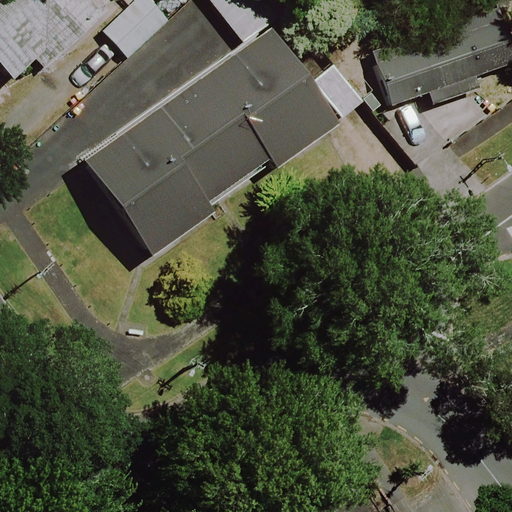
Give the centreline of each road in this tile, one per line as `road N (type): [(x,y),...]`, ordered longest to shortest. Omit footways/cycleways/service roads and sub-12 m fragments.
road 1 (residential): [(392,353),(278,388),(105,498)]
road 2 (residential): [(511,508),(392,353)]
road 3 (residential): [(511,214),(409,283),(392,353)]
road 4 (residential): [(0,352),(105,498)]
